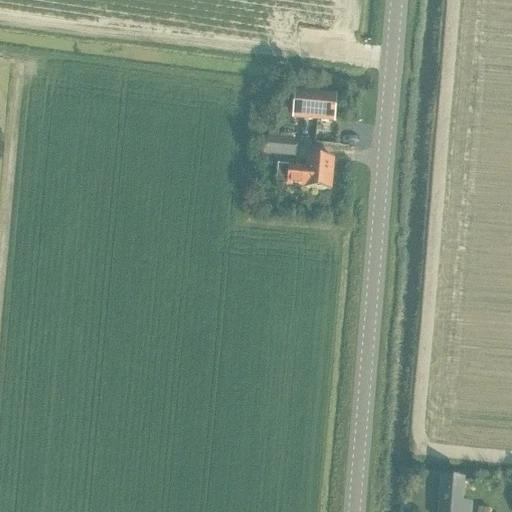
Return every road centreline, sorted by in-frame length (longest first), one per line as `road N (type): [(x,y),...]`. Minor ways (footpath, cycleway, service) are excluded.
road 1 (unclassified): [(357,511),(400,0)]
road 2 (track): [(0,20),(394,64)]
